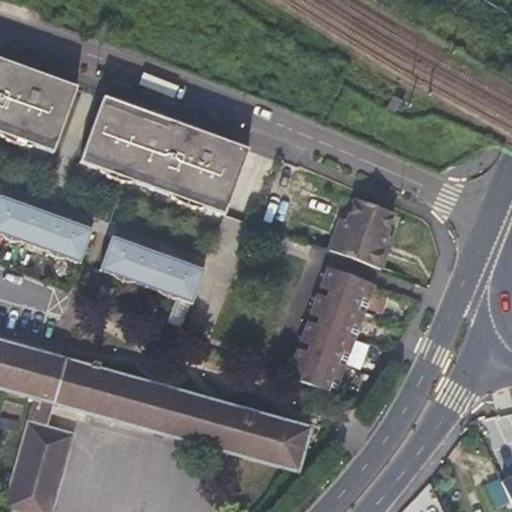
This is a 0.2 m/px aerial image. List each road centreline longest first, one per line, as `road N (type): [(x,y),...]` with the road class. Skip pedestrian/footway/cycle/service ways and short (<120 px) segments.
road 1 (residential): [(0,32),(194,95),(492,213)]
road 2 (secondary): [(464,288),(403,413),(325,511)]
road 3 (secondary): [(371,511),(443,419),(481,343)]
